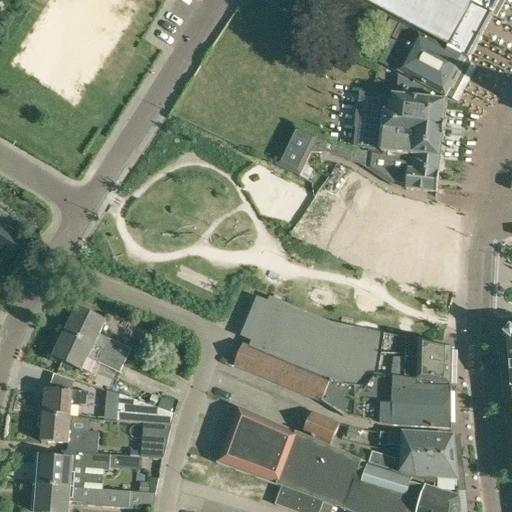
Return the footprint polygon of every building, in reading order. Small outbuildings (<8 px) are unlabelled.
[(352,0),(399,25),(464,59),(467,60),(499,0),(352,0)] [(464,59),(399,25),(379,63),(444,97),(445,96),(456,102),(474,67),(463,61),(464,59)] [(368,153),(352,151),(318,139),(318,138),(294,127),(275,166),(299,178),(311,154),(329,155),(360,166),(391,187),(437,193),(439,174),(438,174),(439,159),(441,159),(443,138),(444,138),(445,127),(443,126),(446,103),(394,97),(392,114),(385,113),(383,132),(384,132),(381,153),(369,152),(368,153)] [(487,123),(480,196),(499,198),(506,125),(487,123)] [(335,203),(328,232),(377,243),(384,215),(335,203)] [(395,283),(459,288),(463,240),(464,241),(466,213),(423,210),(421,233),(423,233),(421,258),(398,256),(395,283)] [(0,257),(5,261),(20,239),(5,229),(8,225),(11,221),(0,212),(0,257)] [(511,221),(499,221),(498,266),(511,266),(511,221)] [(511,305),(511,271),(495,272),(495,306),(511,305)] [(243,344),(242,346),(343,387),(365,388),(376,376),(452,388),(452,349),(340,325),(270,297),(249,346),(243,344)] [(77,308),(65,333),(125,362),(131,350),(99,335),(105,322),(77,308)] [(125,362),(65,333),(53,358),(82,372),(88,358),(119,374),(125,362)] [(343,387),(242,346),(234,366),(322,402),(344,419),(403,430),(451,431),(452,388),(376,376),(365,388),(343,387)] [(469,385),(469,352),(457,352),(457,385),(469,385)] [(479,360),(480,388),(498,387),(496,359),(479,360)] [(45,391),(44,405),(42,405),(40,406),(39,413),(41,415),(44,416),(43,417),(71,419),(71,407),(88,408),(89,393),(82,393),(81,394),(72,394),(72,393),(45,391)] [(144,425),(163,426),(172,427),(176,415),(120,395),(118,423),(144,425)] [(302,435),(330,447),(339,425),(311,413),(302,435)] [(39,430),(43,430),(42,444),(69,446),(68,454),(94,455),(95,448),(99,448),(100,434),(70,432),(71,419),(43,417),(43,419),(40,419),(38,421),(38,428),(39,430)] [(363,431),(347,428),(345,441),(360,444),(363,431)] [(368,466),(369,465),(296,433),(295,434),(276,487),(281,488),(281,489),(323,505),(323,504),(333,508),(344,511),(458,511),(457,501),(414,486),(409,487),(412,478),(368,466)] [(403,456),(455,459),(453,439),(381,435),(380,447),(403,448),(403,456)] [(38,487),(85,490),(87,471),(110,472),(111,456),(94,455),(68,454),(68,461),(39,459),(38,487)] [(372,454),(369,465),(368,466),(412,478),(445,489),(448,481),(457,483),(455,459),(403,456),(403,466),(394,464),(394,459),(372,454)] [(85,490),(38,487),(37,499),(33,499),(32,511),(36,511),(68,511),(69,503),(88,504),(88,507),(129,509),(130,493),(85,490)]
